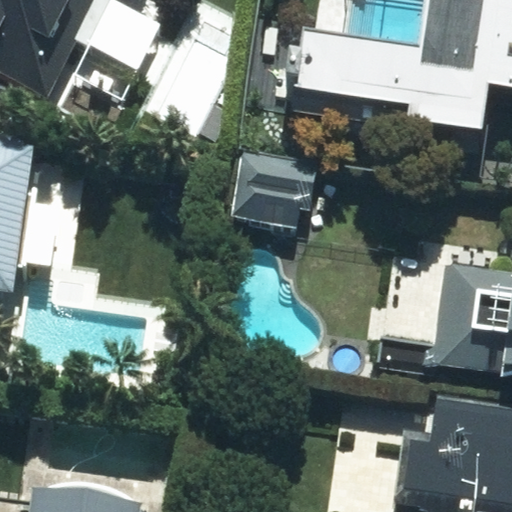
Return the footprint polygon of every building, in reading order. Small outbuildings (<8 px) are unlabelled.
[(0,0),(0,84),(67,117),(125,0),(0,0)] [(511,0),(366,0),(367,0),(361,0),(327,0),(324,44),(319,108),(430,122),(432,139),(511,144),(511,136),(511,0)] [(343,154),(254,148),(249,220),(338,226),(343,154)] [(53,164),(0,158),(0,298),(38,303),(53,164)] [(107,266),(55,262),(53,305),(104,308),(107,266)] [(511,274),(458,271),(451,376),(503,379),(502,397),(511,398),(511,274)] [(511,511),(511,415),(458,411),(454,450),(422,447),(416,511),(511,511)]
